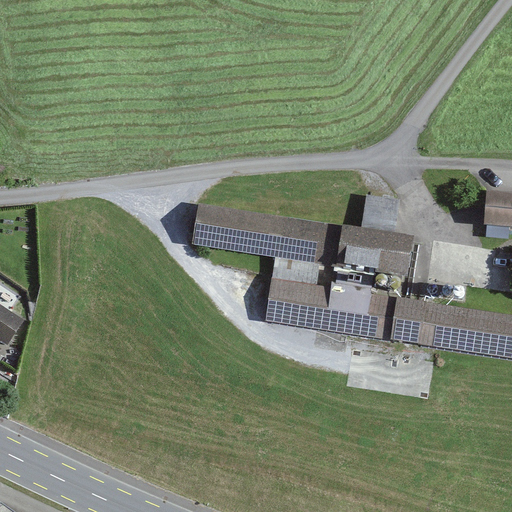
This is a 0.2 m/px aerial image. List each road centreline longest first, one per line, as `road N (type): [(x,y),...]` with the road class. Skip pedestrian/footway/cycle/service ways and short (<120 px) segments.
road 1 (unclassified): [(0,198),(389,154),(509,0)]
road 2 (primary): [(0,451),(131,511)]
